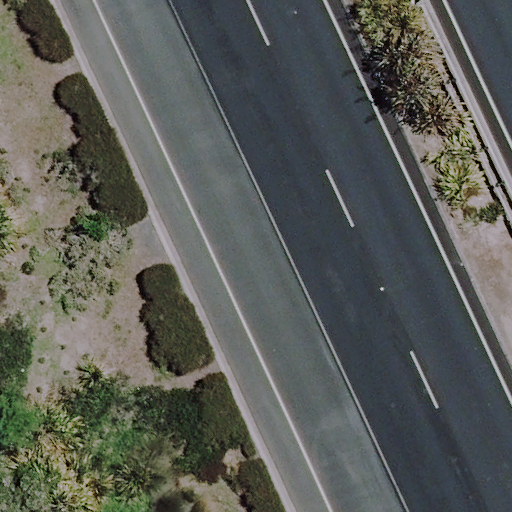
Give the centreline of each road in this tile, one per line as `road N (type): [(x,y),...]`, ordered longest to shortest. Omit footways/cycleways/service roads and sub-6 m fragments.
road 1 (primary): [(416,511),(332,418),(134,0)]
road 2 (primary): [(482,511),(245,0)]
